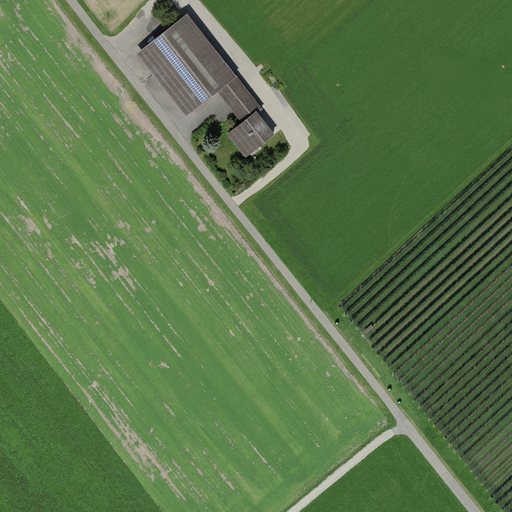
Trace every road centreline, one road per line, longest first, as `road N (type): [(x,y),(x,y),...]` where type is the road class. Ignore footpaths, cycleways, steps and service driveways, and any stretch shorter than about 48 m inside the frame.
road 1 (track): [(475,511),(72,0)]
road 2 (track): [(293,511),(408,426)]
